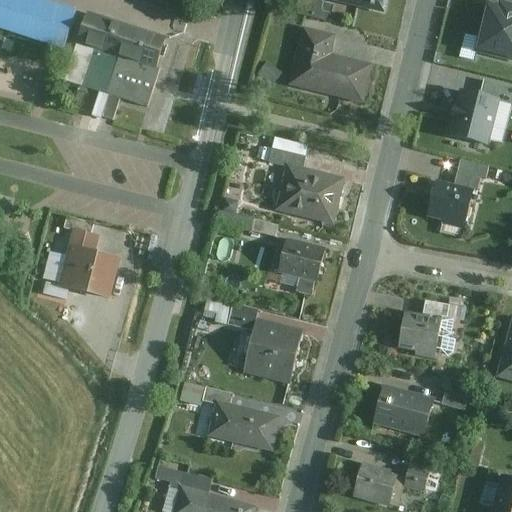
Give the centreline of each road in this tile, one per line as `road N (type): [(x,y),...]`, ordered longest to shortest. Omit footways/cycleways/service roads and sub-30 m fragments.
road 1 (residential): [(104,511),(179,262),(240,0)]
road 2 (residential): [(297,511),(367,251)]
road 3 (residential): [(367,251),(432,0)]
road 4 (residential): [(367,251),(511,280)]
